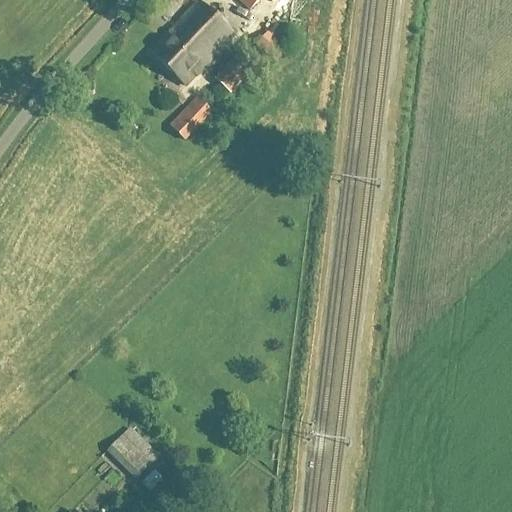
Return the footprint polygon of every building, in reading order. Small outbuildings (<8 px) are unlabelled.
[(235,0),(249,13),(260,0),(267,0),(271,3),(274,0),(235,0)] [(186,87),(233,36),(198,3),(150,55),(186,87)] [(276,63),(293,45),(274,28),(257,47),(276,63)] [(229,95),(248,74),(234,61),(215,81),(229,95)] [(185,143),(213,114),(197,97),(170,127),(185,143)] [(136,482),(158,457),(129,429),(107,454),(136,482)]
